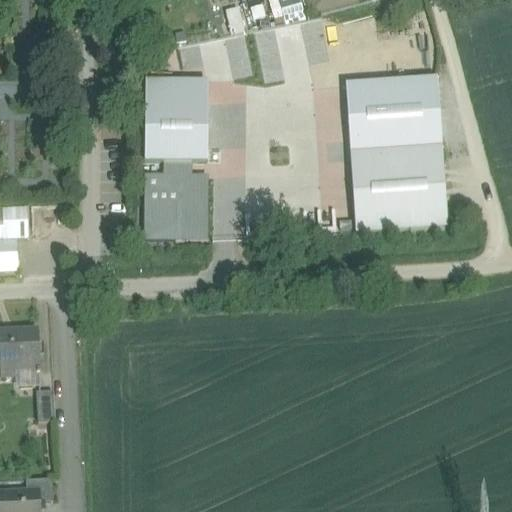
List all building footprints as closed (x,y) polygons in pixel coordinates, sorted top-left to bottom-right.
[(272,0),(277,18),(298,13),(294,0),(272,0)] [(237,9),(225,11),(229,36),(241,34),(237,9)] [(345,89),(350,158),(442,152),(437,82),(345,89)] [(164,168),(191,168),(307,169),(307,146),(313,146),(314,129),(307,129),(307,102),(227,101),(227,103),(227,128),(165,127),(145,127),(145,168),(164,168)] [(145,113),(165,114),(165,103),(145,103),(145,113)] [(165,114),(165,127),(227,128),(227,103),(165,103),(165,114)] [(350,158),(355,238),(447,232),(442,152),(350,158)] [(191,168),(164,168),(164,180),(145,180),(144,244),(206,245),(207,180),(190,180),(191,168)] [(27,210),(0,210),(0,275),(5,275),(4,243),(28,243),(27,210)] [(37,334),(0,336),(0,380),(15,379),(14,374),(39,373),(37,334)] [(52,395),(36,396),(37,426),(54,426),(52,395)] [(51,483),(25,484),(25,496),(37,496),(38,506),(52,506),(51,483)] [(25,496),(0,497),(0,511),(38,511),(38,506),(37,496),(25,496)]
